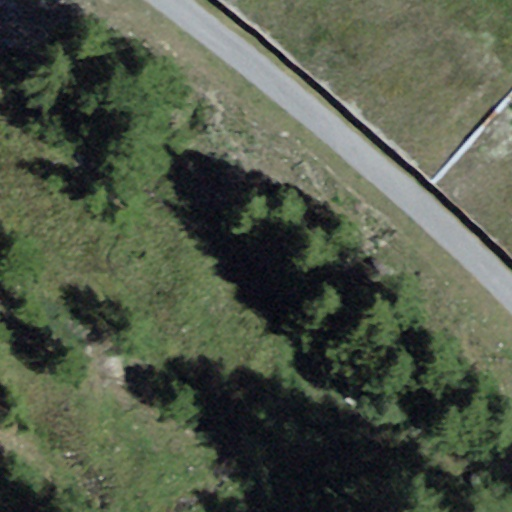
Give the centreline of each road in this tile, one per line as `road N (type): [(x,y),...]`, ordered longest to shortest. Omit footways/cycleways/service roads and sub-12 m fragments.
road 1 (residential): [(511,295),(425,211),(166,0)]
road 2 (primary): [(349,0),(511,142)]
